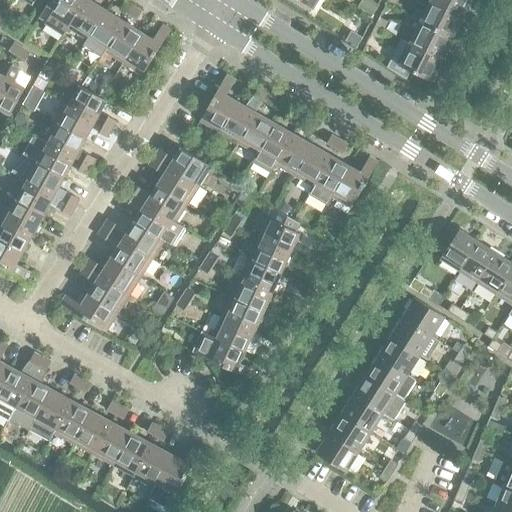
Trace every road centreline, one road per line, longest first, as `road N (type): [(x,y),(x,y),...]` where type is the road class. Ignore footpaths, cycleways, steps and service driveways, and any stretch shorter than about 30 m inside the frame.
road 1 (tertiary): [(212,28),(511,219)]
road 2 (residential): [(24,326),(212,28)]
road 3 (tertiary): [(511,181),(230,0)]
road 4 (residential): [(203,430),(24,326)]
